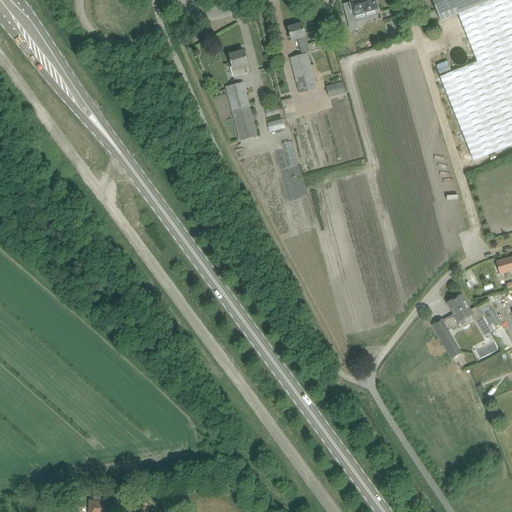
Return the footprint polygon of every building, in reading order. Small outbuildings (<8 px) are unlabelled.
[(349,0),(353,13),(346,15),(350,30),(358,28),(354,16),(379,10),(376,1),(374,1),(373,0),(349,0)] [(432,0),(441,21),(457,14),(493,0),(432,0)] [(511,0),(493,0),(457,14),(477,63),(440,78),(474,160),(511,144),(511,0)] [(288,28),(291,37),(292,40),(298,39),(301,53),(309,51),(302,24),(288,28)] [(230,55),(232,65),(232,66),(230,66),(233,77),(249,73),(247,65),(248,65),(244,51),(230,55)] [(307,54),(290,58),(299,93),(316,89),(307,54)] [(343,82),(326,87),(328,98),(346,93),(343,82)] [(243,83),(226,88),(240,141),(257,136),(243,83)] [(265,110),(266,117),(280,114),(279,107),(265,110)] [(267,123),(269,133),(285,129),(283,120),(267,123)] [(281,143),(288,167),(297,164),(290,141),(281,143)] [(511,257),(496,262),(500,275),(505,273),(507,279),(511,277),(511,257)] [(447,303),(452,312),(454,314),(444,320),(450,330),(460,324),(458,322),(472,315),(484,336),(491,332),(476,307),(471,310),(462,295),(447,303)] [(442,320),(433,326),(452,359),(461,354),(442,320)] [(111,511),(111,501),(89,500),(89,511),(111,511)] [(141,507),(140,511),(149,511),(150,508),(148,507),(148,503),(142,503),(142,507),(141,507)]
